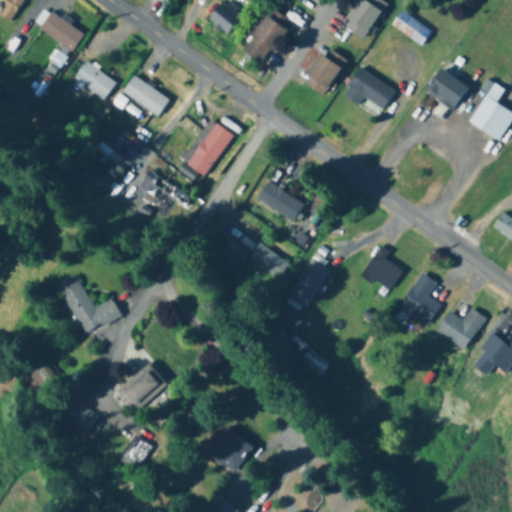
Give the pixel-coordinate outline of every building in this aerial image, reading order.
[(23,0),(0,0),(0,4),(4,7),(0,13),(0,18),(9,24),(23,0)] [(363,41),(385,4),(379,0),(358,0),(342,28),(363,41)] [(227,35),(242,16),(222,1),(207,20),(227,35)] [(419,47),(430,33),(402,11),(391,25),(419,47)] [(38,29),(71,52),(83,36),(50,12),(38,29)] [(240,50),(261,66),(286,31),(265,16),(240,50)] [(345,60),(326,48),(303,85),(322,97),(345,60)] [(115,85),(86,62),(73,79),(102,102),(115,85)] [(359,106),(361,103),(381,114),(394,90),(357,69),(342,96),(359,106)] [(451,111),(467,89),(441,70),(425,91),(451,111)] [(122,93),(156,118),(168,102),(134,76),(122,93)] [(511,119),(511,113),(496,104),(504,91),(492,84),(468,124),(498,142),(511,119)] [(203,178),(233,137),(215,124),(185,166),(203,178)] [(256,205),(294,222),(303,202),(265,185),(256,205)] [(166,194),(182,204),(187,198),(171,187),(166,194)] [(492,230),(511,242),(511,220),(501,215),(492,230)] [(247,261),(275,283),(288,266),(260,244),(247,261)] [(361,274),(386,294),(401,274),(376,255),(361,274)] [(287,296),(305,308),(328,272),(311,260),(287,296)] [(428,297),(437,285),(422,275),(399,306),(427,326),(441,306),(428,297)] [(90,338),(125,317),(114,300),(98,310),(78,276),(60,287),(90,338)] [(435,334),(467,352),(485,318),(469,309),(463,321),(447,312),(435,334)] [(511,362),(511,343),(503,338),(492,356),(485,352),(475,367),(489,376),(491,373),(501,380),(511,362)] [(300,363),(318,379),(328,367),(310,351),(300,363)] [(31,374),(43,393),(64,379),(52,360),(31,374)] [(121,392),(140,414),(171,387),(152,365),(121,392)] [(476,404),(469,399),(463,409),(470,414),(476,404)] [(99,421),(84,402),(73,410),(88,430),(99,421)] [(256,450),(228,428),(208,453),(237,475),(256,450)] [(154,455),(145,441),(128,453),(137,465),(154,455)] [(239,511),(226,500),(215,511),(239,511)]
